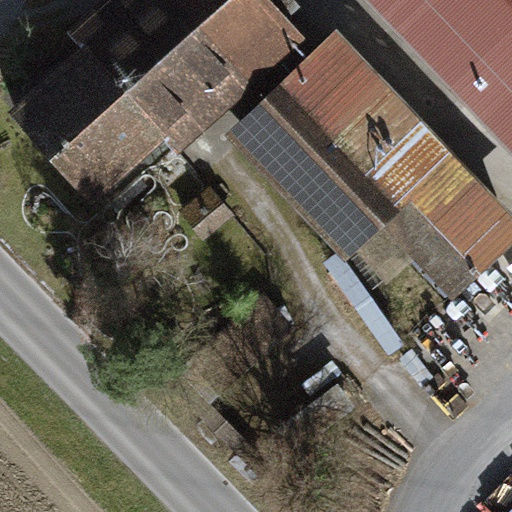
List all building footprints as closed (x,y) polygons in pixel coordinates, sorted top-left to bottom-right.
[(105,0),(71,29),(81,41),(169,142),(177,152),(305,42),(268,0),(105,0)] [(511,0),(365,0),(511,154),(511,0)] [(338,254),(350,267),(362,255),(389,283),(406,267),(446,309),(511,246),(511,215),(338,32),(227,137),(338,254)] [(0,113),(86,213),(169,142),(81,41),(0,111),(0,113)] [(216,138),(187,167),(204,185),(233,156),(216,138)] [(210,187),(179,213),(203,242),(235,217),(210,187)] [(324,264),(389,357),(405,346),(350,267),(338,254),(324,264)] [(262,295),(194,357),(226,392),(295,330),(262,295)]
